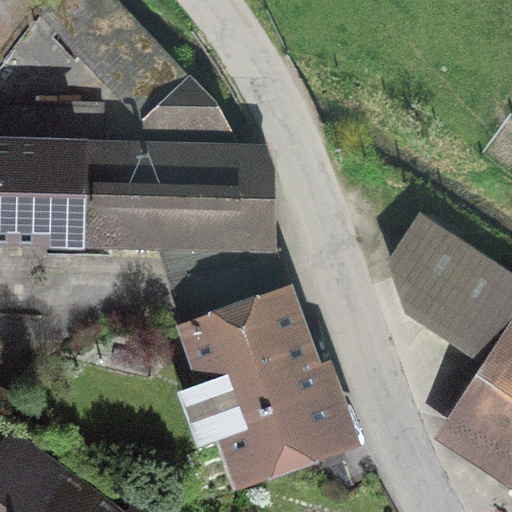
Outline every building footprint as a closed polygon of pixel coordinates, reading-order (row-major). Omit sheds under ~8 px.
[(70,0),(45,23),(148,135),(149,145),(0,141),(0,246),(269,253),(271,148),(230,147),(226,124),(198,90),(115,0),(70,0)] [(511,337),(511,282),(428,226),(400,279),(416,329),(488,374),(511,337)] [(190,332),(242,474),(337,440),(286,298),(190,332)] [(511,354),(449,450),(511,491),(511,354)] [(11,400),(0,394),(0,422),(0,423),(11,400)] [(104,511),(18,448),(0,472),(0,511),(104,511)]
